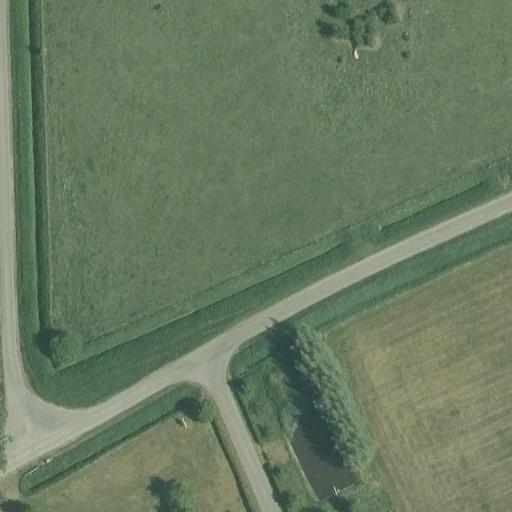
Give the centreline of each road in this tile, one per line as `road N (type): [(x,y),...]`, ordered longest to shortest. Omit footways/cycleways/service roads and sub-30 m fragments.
road 1 (unclassified): [(511,205),(284,312),(34,448)]
road 2 (unclassified): [(34,448),(9,383),(2,0)]
